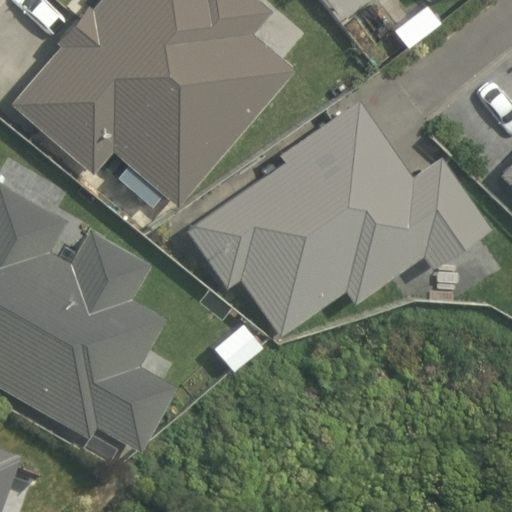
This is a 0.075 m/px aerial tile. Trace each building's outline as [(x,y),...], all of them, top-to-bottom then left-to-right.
[(51,38),(56,43),(4,100),(87,171),(107,148),(128,167),(118,179),(142,199),(153,188),(172,203),(288,66),(246,31),(267,7),(257,0),(90,0),(87,5),(82,1),(51,38)] [(405,173),(354,100),(274,152),(277,158),(180,227),(220,285),(233,276),(272,333),(337,287),(347,301),(415,253),(424,265),(484,224),(433,153),(405,173)] [(511,151),(494,170),(511,187),(511,151)] [(0,386),(83,435),(89,424),(132,448),(170,382),(132,362),(160,313),(126,295),(143,261),(84,227),(65,260),(43,248),(61,217),(0,182),(0,386)] [(252,347),(238,331),(216,349),(231,366),(252,347)]
